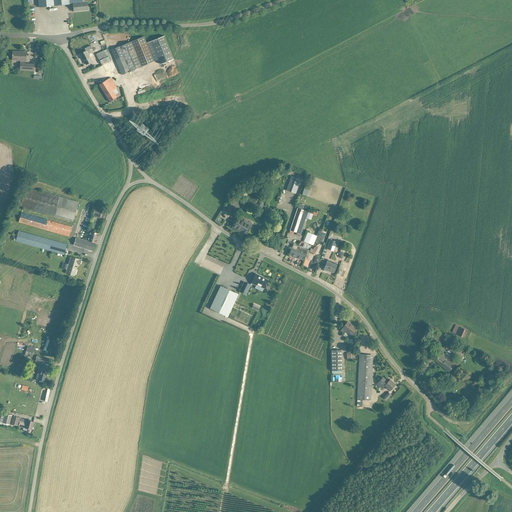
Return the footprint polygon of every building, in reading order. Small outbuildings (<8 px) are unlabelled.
[(74,12),(88,10),(86,0),(69,0),(69,4),(73,4),(74,12)] [(132,41),(111,50),(116,61),(121,73),(122,75),(154,62),(159,60),(161,64),(174,59),(168,44),(164,36),(147,43),(144,36),(132,41)] [(88,54),(94,51),(92,48),(81,54),(86,65),(92,62),(88,54)] [(103,50),(96,54),(101,65),(110,60),(108,56),(109,56),(106,50),(104,51),(103,50)] [(18,52),(13,52),(13,54),(12,54),(12,55),(13,55),(12,60),(20,60),(20,69),(34,70),(34,64),(25,64),(26,52),(22,52),(18,52)] [(116,61),(102,67),(105,73),(108,71),(110,74),(114,72),(115,76),(121,73),(116,61)] [(117,88),(111,78),(110,77),(109,78),(99,85),(110,102),(117,97),(112,91),(117,88)] [(296,194),(301,179),(291,176),(286,190),(296,194)] [(79,202),(26,187),(20,207),(73,222),(79,202)] [(232,201),(229,200),(225,207),(229,208),(229,207),(235,210),(234,211),(236,212),(241,204),(233,200),(232,201)] [(297,208),(290,230),(300,234),(308,212),(307,212),(309,208),(300,205),(299,209),(297,208)] [(102,211),(97,209),(95,208),(93,215),(99,217),(102,211)] [(72,227),(44,219),(21,213),(19,222),(69,236),(72,227)] [(237,219),(234,217),(232,221),(234,223),(232,226),(247,234),(251,227),(237,219)] [(67,245),(28,234),(18,231),(15,241),(64,255),(67,245)] [(89,237),(88,240),(89,241),(91,241),(96,243),(99,234),(94,232),(91,231),(89,237)] [(318,231),(316,236),(317,236),(317,237),(321,239),(323,239),(325,234),(318,231)] [(316,236),(307,232),(304,241),(313,245),(314,243),(318,244),(319,244),(321,239),(317,237),(317,236),(316,236)] [(95,244),(90,242),(86,241),(83,240),(76,238),(74,245),(88,249),(92,251),(95,244)] [(326,249),(334,251),(337,242),(330,239),(326,249)] [(293,244),(291,249),(289,254),(304,260),(306,255),(308,250),(293,244)] [(311,248),(309,251),(314,254),(316,252),(318,247),(317,245),(314,247),(313,249),(311,248)] [(0,260),(46,271),(49,258),(4,247),(0,260)] [(288,258),(302,264),(303,260),(289,254),(288,258)] [(81,260),(76,258),(71,257),(66,273),(74,276),(77,266),(76,266),(76,264),(80,265),(81,260)] [(327,262),(324,269),(324,271),(327,272),(328,270),(333,273),(336,266),(337,264),(328,260),(327,262)] [(248,283),(254,267),(242,262),(238,270),(245,272),(241,280),(248,283)] [(252,282),(264,288),(268,280),(262,277),(260,276),(256,274),(252,282)] [(246,296),(250,287),(244,283),(239,293),(246,296)] [(220,286),(210,308),(228,316),(238,294),(220,286)] [(344,333),(346,331),(353,336),(355,332),(355,333),(356,332),(357,329),(347,322),(344,326),(341,330),(344,333)] [(464,338),(468,331),(456,325),(452,332),(464,338)] [(434,341),(428,337),(425,342),(438,348),(445,334),(439,331),(434,341)] [(32,358),(33,354),(34,349),(27,347),(26,351),(28,352),(27,356),(32,358)] [(331,350),(332,371),(342,371),(342,350),(331,350)] [(440,354),(438,357),(435,360),(449,372),(454,365),(440,354)] [(360,355),(359,360),(357,407),(362,407),(362,400),(370,400),(373,355),(360,355)] [(48,367),(43,366),(40,365),(38,370),(41,371),(38,380),(39,381),(40,381),(44,382),(48,367)] [(392,382),(390,380),(388,382),(383,377),(379,381),(377,384),(382,389),(385,385),(390,390),(392,388),(395,385),(395,384),(395,385),(392,382)] [(9,425),(11,416),(4,414),(4,418),(0,417),(0,420),(3,421),(2,423),(9,425)] [(19,418),(13,416),(11,424),(17,426),(19,418)] [(20,422),(19,426),(27,428),(31,430),(33,422),(29,420),(27,420),(26,423),(20,422)]
